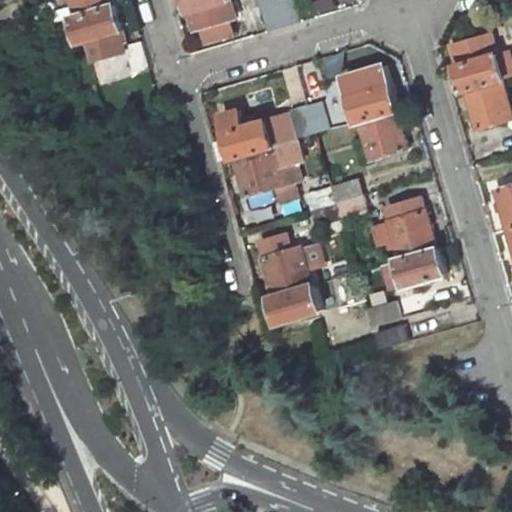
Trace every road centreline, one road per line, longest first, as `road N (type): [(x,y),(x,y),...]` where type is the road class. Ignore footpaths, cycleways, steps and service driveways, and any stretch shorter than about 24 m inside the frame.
road 1 (residential): [(408,9),(511,336)]
road 2 (tertiary): [(0,242),(99,436),(168,511)]
road 3 (tertiary): [(352,511),(216,452),(129,377)]
road 4 (primary): [(129,377),(77,278),(0,161)]
road 5 (primary): [(0,282),(94,511)]
road 6 (residential): [(408,9),(179,77)]
road 7 (residential): [(179,77),(244,286)]
road 8 (primary): [(175,511),(129,377)]
road 9 (tertiary): [(306,511),(239,494),(212,496),(192,511)]
